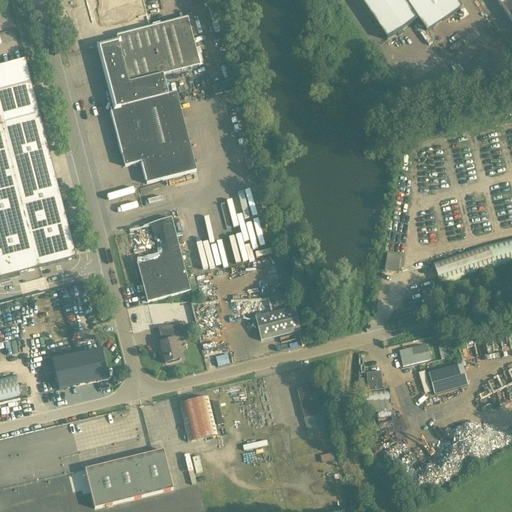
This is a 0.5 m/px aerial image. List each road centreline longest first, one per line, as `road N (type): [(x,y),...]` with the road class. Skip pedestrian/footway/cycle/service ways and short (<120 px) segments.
road 1 (unclassified): [(139,393),(38,0)]
road 2 (unclassified): [(139,393),(374,337)]
road 3 (unclassified): [(0,428),(139,393)]
